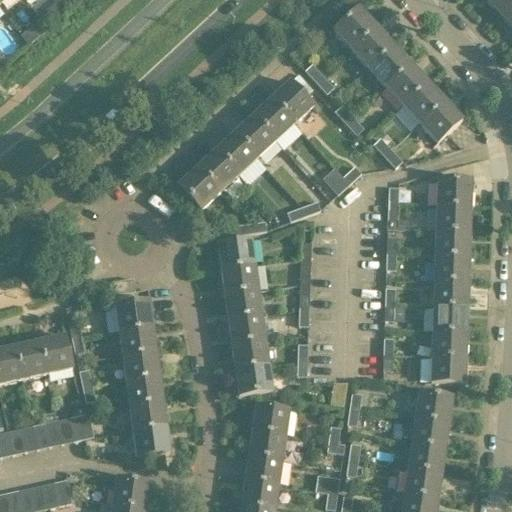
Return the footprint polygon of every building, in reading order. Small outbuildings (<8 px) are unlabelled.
[(511,0),(482,0),(500,18),(511,6),(511,0)] [(511,6),(500,18),(511,31),(511,6)] [(332,34),(350,53),(375,31),(357,11),(332,34)] [(44,28),(40,23),(35,27),(42,35),(47,32),(44,28)] [(392,49),(375,31),(350,53),(367,72),(392,49)] [(392,49),(367,72),(384,91),(409,68),(392,49)] [(304,74),(315,86),(322,80),(311,68),(304,74)] [(426,86),(409,68),(384,91),(402,109),(426,86)] [(315,86),(326,98),(333,92),(322,80),(315,86)] [(270,103),(293,128),(312,110),(289,85),(270,103)] [(426,86),(402,109),(419,128),(443,105),(426,86)] [(270,103),(251,120),(274,145),(293,128),(270,103)] [(461,124),(443,105),(419,128),(436,147),(461,124)] [(333,116),(344,128),(352,121),(341,109),(333,116)] [(233,137),(256,162),(274,145),(251,120),(233,137)] [(356,139),(361,135),(363,133),(352,121),(344,128),(356,139)] [(214,154),(237,179),(256,162),(233,137),(214,154)] [(372,148),(383,160),(390,154),(379,142),(372,148)] [(195,171),(218,196),(237,179),(214,154),(195,171)] [(394,172),(401,166),(390,154),(383,160),(394,172)] [(353,170),(343,179),(350,187),(360,177),(353,170)] [(218,196),(195,171),(176,189),(199,214),(218,196)] [(336,199),(350,187),(343,179),(330,192),(336,199)] [(437,184),(436,210),(469,211),(470,185),(437,184)] [(397,208),(397,192),(388,191),(387,207),(397,208)] [(312,218),(320,215),(316,205),(301,211),(305,220),(312,218)] [(387,207),(387,234),(396,234),(396,223),(397,208),(387,207)] [(468,236),(469,211),(436,210),(435,235),(468,236)] [(289,226),(305,220),(301,211),(286,217),(289,226)] [(396,223),(396,234),(407,234),(407,223),(396,223)] [(265,236),(265,235),(264,226),(248,228),(249,238),(265,236)] [(233,240),(249,238),(248,228),(232,230),(233,240)] [(435,235),(434,260),(468,262),(468,236),(435,235)] [(386,258),(395,259),(396,243),(386,242),(386,258)] [(217,250),(221,276),(254,271),(250,246),(217,250)] [(310,264),(310,247),(300,247),(299,263),(310,264)] [(386,258),(385,274),(395,275),(395,259),(386,258)] [(467,287),(468,262),(434,260),(433,286),(467,287)] [(309,280),(310,264),(299,263),(299,280),(309,280)] [(257,296),(254,271),(221,276),(224,301),(257,296)] [(132,282),(111,285),(112,298),(134,296),(132,282)] [(433,286),(432,311),(466,312),(467,287),(433,286)] [(384,292),(384,309),(393,309),(394,293),(384,292)] [(224,301),(228,325),(261,321),(257,296),(224,301)] [(308,314),(308,298),(298,298),(298,314),(308,314)] [(116,310),(120,336),(153,331),(149,306),(116,310)] [(67,327),(71,342),(80,340),(77,324),(82,323),(78,307),(64,312),(67,327)] [(384,309),(383,324),(393,325),(393,309),(384,309)] [(465,337),(466,312),(432,311),(432,336),(465,337)] [(307,331),(308,314),(298,314),(297,330),(307,331)] [(264,346),(261,321),(228,325),(231,350),(264,346)] [(156,356),(153,331),(120,336),(123,361),(156,356)] [(432,336),(431,361),(464,362),(465,337),(432,336)] [(65,339),(39,345),(47,378),(72,372),(65,339)] [(71,342),(74,358),(84,356),(80,340),(71,342)] [(382,359),(392,359),(393,343),(383,343),(382,359)] [(39,345),(15,351),(22,384),(47,378),(39,345)] [(231,350),(235,375),(268,370),(264,346),(231,350)] [(307,349),(297,348),(296,364),(306,365),(307,349)] [(15,351),(0,354),(0,389),(22,384),(15,351)] [(159,381),(156,356),(123,361),(126,386),(159,381)] [(382,359),(381,375),(392,375),(392,359),(382,359)] [(463,388),(464,362),(431,361),(430,387),(463,388)] [(305,380),(306,365),(296,364),(296,380),(305,380)] [(271,396),(268,370),(235,375),(238,401),(271,396)] [(78,375),(81,391),(91,389),(87,373),(78,375)] [(163,406),(159,381),(126,386),(130,411),(163,406)] [(333,387),(329,409),(343,411),(346,387),(333,387)] [(81,391),(85,407),(95,405),(91,389),(81,391)] [(414,422),(448,427),(451,401),(418,396),(414,422)] [(351,397),(348,413),(359,414),(361,398),(351,397)] [(166,432),(163,406),(130,411),(133,436),(166,432)] [(255,410),(251,436),(284,441),(288,415),(255,410)] [(359,414),(348,413),(346,429),(356,430),(359,414)] [(74,420),(77,432),(90,429),(87,418),(74,420)] [(61,423),(67,447),(80,444),(77,432),(74,420),(61,423)] [(444,452),(448,427),(414,422),(410,447),(444,452)] [(48,426),(54,450),(67,447),(61,423),(48,426)] [(35,429),(41,453),(54,450),(48,426),(35,429)] [(22,432),(28,455),(41,453),(35,429),(22,432)] [(77,432),(80,444),(93,441),(90,429),(77,432)] [(329,430),(327,446),(337,447),(339,432),(329,430)] [(10,435),(15,458),(28,455),(22,432),(10,435)] [(170,457),(166,432),(133,436),(137,462),(170,457)] [(0,436),(0,453),(2,461),(15,458),(10,435),(0,436)] [(281,466),(284,441),(251,436),(247,461),(281,466)] [(326,456),(342,458),(344,448),(337,447),(327,446),(326,456)] [(440,477),(444,452),(410,447),(407,472),(440,477)] [(350,448),(347,463),(357,465),(360,449),(350,448)] [(247,461),(244,486),(277,491),(281,466),(247,461)] [(345,480),(346,480),(355,481),(357,465),(347,463),(345,480)] [(437,502),(440,477),(407,472),(403,497),(437,502)] [(326,497),(336,499),(339,482),(316,479),(314,495),(326,497)] [(112,508),(139,511),(146,511),(150,487),(116,482),(112,508)] [(66,483),(53,486),(58,510),(71,507),(66,483)] [(53,486),(41,489),(45,511),(47,511),(58,510),(53,486)] [(250,511),(273,511),(277,491),(244,486),(240,510),(250,511)] [(45,511),(41,489),(28,492),(32,511),(45,511)] [(32,511),(28,492),(16,494),(19,511),(32,511)] [(19,511),(16,494),(3,497),(6,511),(19,511)] [(324,511),(334,511),(336,499),(326,497),(324,511)] [(435,511),(437,502),(403,497),(400,511),(435,511)] [(340,511),(350,511),(352,499),(342,498),(340,511)]
